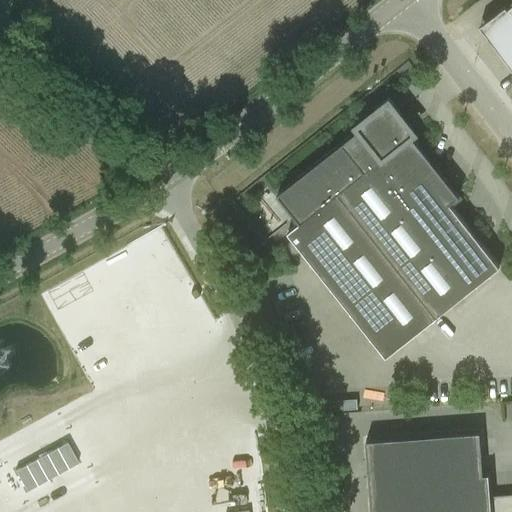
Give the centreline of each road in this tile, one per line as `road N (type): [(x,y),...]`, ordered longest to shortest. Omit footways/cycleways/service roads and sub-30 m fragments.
road 1 (tertiary): [(167,171),(400,0)]
road 2 (tertiary): [(167,171),(0,271)]
road 3 (unclassified): [(410,0),(511,135)]
